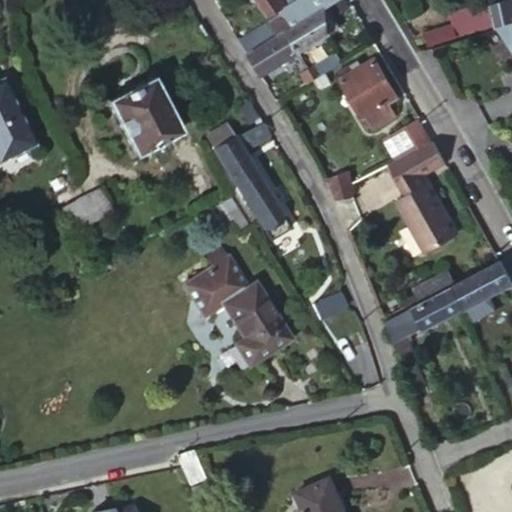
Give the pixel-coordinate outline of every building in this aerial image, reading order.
[(255,0),(268,19),(275,14),(273,10),(285,2),(283,0),(255,0)] [(324,4),(330,0),(283,0),(285,2),(273,10),(275,14),(279,21),(287,16),(291,24),(303,17),(324,4)] [(511,0),(488,0),(491,10),(494,21),(511,15),(511,0)] [(337,25),(324,4),(303,17),(291,24),(285,28),(297,49),(303,45),(337,25)] [(463,33),(479,28),(474,10),(452,16),(451,14),(440,17),(442,24),(415,32),(419,45),(463,33)] [(484,12),(487,22),(494,21),(491,10),(484,12)] [(276,33),(285,28),(291,24),(287,16),(279,21),(275,14),(268,19),(276,33)] [(250,50),(270,37),(263,24),(242,38),(250,50)] [(511,25),(493,31),(511,57),(511,25)] [(250,50),(247,52),(255,64),(260,72),(297,49),(285,28),(276,33),(270,37),(250,50)] [(336,49),(307,66),(313,76),(316,75),(341,59),(336,49)] [(388,103),(398,97),(374,58),(363,64),(360,60),(352,64),(355,70),(339,78),(361,117),(365,115),(371,125),(394,113),(388,103)] [(307,66),(303,68),(301,66),(292,70),(300,84),(313,76),(307,66)] [(132,153),(179,130),(150,76),(104,100),(132,153)] [(0,164),(35,147),(3,80),(0,81),(0,164)] [(259,121),(247,100),(235,107),(248,128),(259,121)] [(400,158),(429,142),(417,120),(388,135),(400,158)] [(259,121),(248,128),(233,136),(231,134),(209,146),(229,179),(231,178),(267,237),(288,224),(242,150),(268,134),(259,121)] [(209,146),(231,134),(224,122),(202,134),(209,146)] [(444,160),(434,139),(429,142),(400,158),(389,163),(406,193),(393,200),(421,249),(455,232),(427,182),(424,183),(419,174),(444,160)] [(350,174),(330,176),(335,199),(353,196),(350,174)] [(87,225),(112,211),(102,192),(78,204),(87,225)] [(71,233),(87,225),(78,204),(61,212),(71,233)] [(299,224),(313,214),(306,204),(292,214),(299,224)] [(243,225),(235,211),(227,216),(235,229),(243,225)] [(511,282),(501,261),(453,285),(465,307),(475,327),(498,314),(488,295),(511,282)] [(403,299),(407,306),(452,282),(454,281),(448,269),(412,288),(415,293),(403,299)] [(289,336),(275,315),(271,318),(266,310),(271,308),(254,280),(220,301),(241,337),(233,343),(245,364),(289,336)] [(453,285),(385,321),(392,342),(407,334),(424,324),(426,328),(465,307),(453,285)] [(338,288),(336,289),(310,303),(317,318),(345,304),(338,288)] [(271,318),(275,315),(271,308),(266,310),(271,318)] [(407,334),(392,342),(428,428),(442,422),(407,334)] [(177,456),(181,466),(188,484),(200,480),(206,477),(194,450),(177,456)] [(302,511),(344,511),(329,475),(293,491),(302,511)] [(212,511),(200,480),(188,484),(199,511),(212,511)] [(136,511),(132,503),(114,511),(136,511)]
